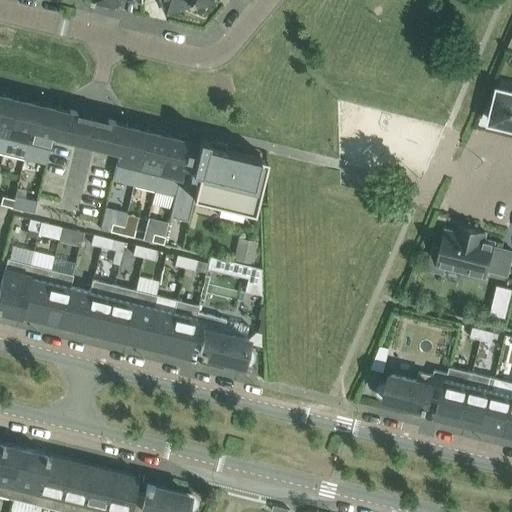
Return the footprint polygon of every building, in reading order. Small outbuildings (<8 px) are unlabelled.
[(169,10),(193,2),(192,0),(162,0),(163,2),(166,1),(169,10)] [(491,94),(487,113),(492,115),(490,122),(498,124),(497,129),(511,132),(511,92),(498,89),(496,96),(491,94)] [(0,151),(3,152),(16,98),(8,96),(8,93),(0,91),(0,151)] [(3,152),(24,157),(37,103),(29,101),(29,99),(18,96),(18,98),(16,98),(3,152)] [(37,103),(24,157),(44,162),(45,162),(52,134),(51,133),(57,108),(50,106),(50,104),(39,101),(39,103),(37,103)] [(57,108),(51,133),(52,134),(76,140),(85,142),(91,118),(76,114),(76,112),(69,110),(69,111),(59,108),(57,108)] [(91,118),(85,142),(118,150),(120,150),(126,125),(114,122),(115,121),(107,120),(107,122),(91,118)] [(118,150),(111,179),(134,184),(147,130),(144,129),(145,127),(134,124),(134,127),(126,125),(120,150),(118,150)] [(155,132),(147,130),(134,184),(154,189),(167,135),(165,134),(166,132),(155,129),(155,132)] [(154,189),(174,194),(188,140),(186,139),(187,137),(176,135),(176,137),(167,135),(154,189)] [(188,140),(174,194),(169,216),(188,221),(192,202),(211,207),(212,202),(246,210),(259,157),(225,149),(226,144),(198,138),(197,142),(188,140)] [(14,195),(13,199),(12,207),(33,212),(36,200),(24,197),(14,195)] [(0,203),(12,207),(13,199),(2,196),(0,203)] [(40,221),(29,218),(27,228),(38,231),(40,221)] [(58,239),(61,226),(40,221),(38,231),(37,233),(58,239)] [(109,231),(121,234),(123,226),(111,223),(109,231)] [(444,229),(440,248),(433,246),(430,258),(427,269),(443,273),(445,266),(486,277),(488,270),(507,275),(511,255),(511,250),(494,246),(495,242),(483,239),(485,231),(460,225),(458,233),(444,229)] [(82,231),(71,229),(61,226),(58,239),(57,241),(79,246),(82,231)] [(135,229),(123,226),(121,234),(133,237),(135,229)] [(151,241),(163,244),(165,236),(153,233),(151,241)] [(90,244),(101,246),(103,236),(93,234),(90,244)] [(103,236),(101,246),(111,249),(108,260),(118,263),(124,242),(113,239),(103,236)] [(238,238),(234,257),(249,261),(254,242),(238,238)] [(132,254),(142,257),(145,247),(135,244),(132,254)] [(155,249),(145,247),(142,257),(153,259),(155,249)] [(174,264),(184,267),(187,257),(176,255),(174,264)] [(261,268),(209,255),(207,261),(208,262),(206,268),(248,278),(245,291),(261,295),(261,268)] [(197,260),(187,257),(184,267),(195,269),(197,260)] [(0,307),(18,312),(30,264),(6,258),(0,284),(0,307)] [(51,269),(30,264),(18,312),(39,317),(51,269)] [(72,274),(51,269),(39,317),(60,323),(69,285),(70,286),(72,274)] [(92,279),(89,290),(90,291),(81,328),(102,333),(114,284),(92,279)] [(134,289),(114,284),(102,333),(123,338),(134,289)] [(60,323),(81,328),(90,291),(89,290),(70,286),(69,285),(60,323)] [(134,289),(123,338),(143,343),(155,294),(134,289)] [(175,299),(155,294),(143,343),(164,348),(176,299),(175,299)] [(198,305),(176,299),(164,348),(186,354),(190,338),(197,311),(198,305)] [(225,318),(197,311),(190,338),(202,341),(199,353),(202,353),(244,363),(245,363),(247,363),(249,362),(251,361),(251,360),(252,359),(252,358),(252,357),(253,356),(252,355),(252,354),(251,352),(251,351),(250,350),(248,349),(247,349),(247,348),(245,348),(247,338),(221,332),(225,318)] [(470,337),(480,339),(482,329),(472,327),(470,337)] [(493,332),(482,329),(480,339),(490,342),(493,332)] [(441,399),(437,415),(447,417),(447,420),(458,422),(458,420),(460,421),(472,372),(449,366),(447,373),(441,399)] [(388,383),(386,383),(386,382),(385,382),(384,382),(383,382),(382,382),(382,383),(381,383),(380,383),(379,384),(378,385),(378,386),(377,386),(377,387),(377,388),(376,389),(376,390),(376,391),(377,391),(377,392),(377,393),(378,394),(378,395),(379,395),(379,396),(380,396),(381,397),(382,397),(423,407),(426,408),(429,396),(441,399),(447,373),(434,369),(433,375),(418,371),(416,380),(390,373),(388,383)] [(480,426),(482,426),(491,389),(492,389),(495,378),(472,372),(460,421),(469,423),(469,425),(480,428),(480,426)] [(491,389),(482,426),(492,428),(491,431),(502,433),(502,431),(505,431),(511,400),(511,393),(492,389),(491,389)] [(1,444),(0,449),(0,495),(12,498),(24,450),(20,449),(21,446),(10,444),(9,446),(1,444)] [(24,450),(12,498),(34,504),(46,455),(42,454),(43,452),(32,449),(32,452),(24,450)] [(46,455),(34,504),(56,509),(68,460),(59,458),(59,456),(48,453),(48,456),(46,455)] [(68,460),(56,509),(67,511),(78,511),(90,466),(81,464),(81,461),(71,459),(70,461),(68,460)] [(90,466),(78,511),(102,511),(112,471),(103,469),(103,467),(93,464),(92,466),(90,466)] [(112,471),(102,511),(126,511),(131,493),(135,477),(125,474),(125,472),(115,469),(114,472),(112,471)] [(146,484),(143,496),(131,493),(126,511),(183,511),(184,509),(187,509),(188,510),(190,510),(191,509),(193,509),(193,508),(194,507),(195,507),(195,505),(196,504),(196,502),(196,501),(195,500),(195,498),(194,497),(193,496),(192,496),(190,495),(149,485),(149,484),(146,484)]
